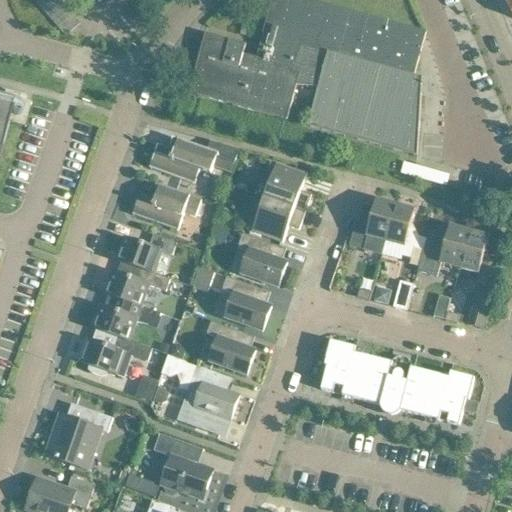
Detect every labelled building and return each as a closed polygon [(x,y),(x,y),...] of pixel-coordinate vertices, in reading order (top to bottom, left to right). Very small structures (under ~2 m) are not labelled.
[(414,78),(427,33),(305,0),(272,0),(263,37),(264,37),(260,50),(244,46),(242,55),(301,72),(297,87),(319,89),(308,128),(418,158),(422,95),(414,94),(415,78),(414,78)] [(511,0),(503,0),(511,14),(511,0)] [(242,55),(244,46),(206,35),(189,95),(287,122),(297,87),(301,72),(242,55)] [(0,152),(8,122),(13,102),(0,98),(0,152)] [(214,168),(232,175),(240,151),(211,143),(208,152),(173,139),(169,151),(158,147),(150,170),(195,186),(200,172),(211,176),(214,168)] [(265,200),(306,215),(312,197),(302,193),(308,176),(272,164),(267,177),(272,179),(265,200)] [(202,202),(179,194),(160,187),(156,199),(141,193),(133,216),(178,232),(184,215),(196,219),(202,202)] [(299,232),(306,215),(265,200),(257,221),(252,219),(247,233),(264,238),(283,245),(289,228),(299,232)] [(385,244),(396,207),(376,202),(370,226),(357,223),(350,248),(382,257),(385,244)] [(424,253),(427,240),(409,236),(415,212),(396,207),(385,244),(405,250),(403,257),(412,260),(415,250),(423,253),(418,273),(424,253)] [(460,270),(470,233),(450,228),(448,236),(430,231),(427,240),(424,253),(418,273),(437,278),(440,264),(460,270)] [(470,233),(460,270),(479,275),(489,239),(470,233)] [(281,249),(262,242),(243,235),(239,248),(250,252),(241,276),(279,289),(288,265),(276,261),(281,249)] [(142,271),(154,275),(162,254),(173,258),(177,245),(173,243),(154,236),(150,248),(125,239),(117,262),(142,271)] [(200,270),(193,290),(205,294),(212,274),(200,270)] [(171,281),(154,275),(142,271),(138,282),(113,273),(105,296),(130,304),(142,309),(149,288),(166,294),(171,281)] [(265,293),(246,286),(227,279),(223,292),(234,296),(226,320),(263,333),(272,309),(261,305),(265,293)] [(399,290),(394,309),(407,313),(412,293),(414,286),(400,283),(399,290)] [(360,291),(357,300),(370,303),(372,294),(360,291)] [(484,332),(492,300),(476,296),(467,327),(484,332)] [(440,297),(434,318),(445,321),(451,300),(440,297)] [(153,313),(142,309),(130,304),(125,316),(101,307),(93,330),(117,339),(130,343),(130,342),(137,322),(149,326),(153,313)] [(249,337),(230,330),(211,323),(207,336),(218,340),(210,364),(247,377),(256,352),(245,348),(249,337)] [(174,341),(164,338),(160,353),(169,356),(174,341)] [(89,341),(81,364),(90,367),(89,371),(93,374),(102,378),(106,378),(108,373),(118,377),(125,356),(148,364),(153,351),(130,342),(130,343),(117,339),(113,350),(89,341)] [(393,363),(392,364),(355,355),(356,349),(331,343),(325,368),(327,369),(321,392),(381,407),(382,411),(384,414),(386,416),(388,417),(390,418),(392,418),(394,418),(395,417),(399,416),(401,413),(460,428),(466,401),(469,402),(475,380),(451,374),(450,379),(412,370),(412,368),(412,366),(411,365),(410,363),(408,362),(407,360),(405,360),(403,359),(401,359),(399,359),(397,360),(396,360),(394,362),(393,363)] [(162,376),(171,379),(178,376),(182,385),(180,390),(189,393),(199,397),(195,409),(190,407),(184,424),(220,437),(226,422),(230,424),(240,397),(216,389),(220,379),(234,384),(234,382),(198,369),(186,365),(169,359),(162,376)] [(468,403),(466,412),(478,415),(480,406),(468,403)] [(113,420),(91,413),(72,406),(68,419),(60,417),(46,457),(89,472),(103,433),(108,435),(113,420)] [(134,420),(124,425),(129,436),(139,431),(134,420)] [(204,452),(185,446),(160,437),(154,453),(172,459),(161,488),(166,489),(165,492),(166,494),(175,497),(177,495),(178,494),(203,502),(214,472),(189,464),(194,450),(204,453),(204,452)] [(136,478),(128,476),(124,488),(137,492),(139,485),(136,478)] [(95,487),(91,485),(72,479),(67,492),(37,482),(27,511),(31,511),(68,511),(71,506),(87,511),(95,487)]
